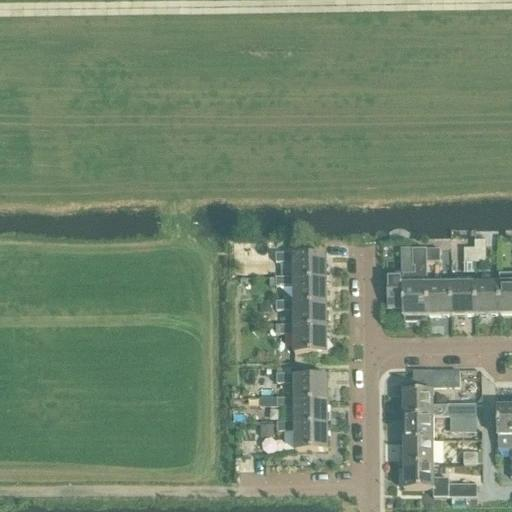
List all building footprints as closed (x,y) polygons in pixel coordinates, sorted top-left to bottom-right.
[(477,266),(486,266),(486,244),(474,244),(474,251),(477,251),(477,266)] [(465,266),(477,266),(477,251),(474,251),(464,252),(465,266)] [(402,277),(388,277),(388,311),(403,311),(403,319),(404,319),(405,319),(405,320),(405,324),(417,324),(417,320),(429,320),(429,288),(428,288),(428,265),(428,252),(402,253),(402,277)] [(428,252),(428,265),(441,265),(440,252),(428,252)] [(295,281),(327,280),(327,260),(296,260),(295,257),(276,257),(277,266),(295,266),(295,281)] [(511,276),(499,277),(499,287),(502,287),(502,318),(511,318),(511,276)] [(295,304),(327,304),(327,280),(295,281),(276,281),(276,290),(295,290),(295,304)] [(454,319),(477,319),(477,287),(454,288),(454,319)] [(477,319),(502,318),(502,287),(477,287),(477,319)] [(429,320),(454,319),(454,288),(429,288),(429,320)] [(295,329),(328,328),(327,304),(295,304),(277,305),(277,314),(295,314),(295,329)] [(277,338),(295,338),(295,358),(328,358),(328,328),(295,329),(277,329),(277,338)] [(461,392),(460,375),(433,376),(433,392),(461,392)] [(296,402),(328,402),(328,382),(296,382),(296,378),(277,378),(277,388),(296,388),(296,402)] [(435,396),(404,396),(404,421),(435,420),(450,420),(476,420),(476,408),(447,408),(447,410),(435,410),(435,396)] [(296,426),(328,426),(328,402),(296,402),(277,402),(277,411),(296,411),(296,426)] [(511,481),(511,409),(499,410),(499,454),(510,454),(511,481)] [(435,420),(404,421),(405,446),(435,445),(435,420)] [(476,420),(450,420),(450,437),(477,437),(476,420)] [(277,435),(296,435),(296,455),(328,455),(328,426),(296,426),(278,426),(277,435)] [(435,445),(405,446),(405,469),(436,469),(435,445)] [(477,457),(464,457),(464,469),(476,469),(477,469),(477,467),(477,457)] [(436,469),(405,469),(406,493),(435,493),(435,501),(479,501),(479,487),(449,488),(449,483),(436,482),(436,469)]
